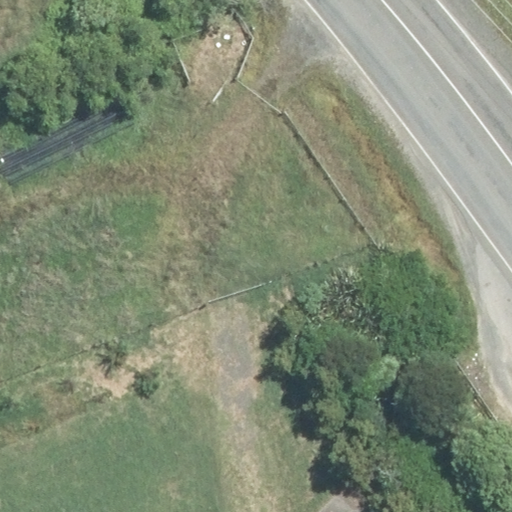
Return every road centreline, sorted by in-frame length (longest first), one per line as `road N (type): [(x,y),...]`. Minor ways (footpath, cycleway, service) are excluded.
road 1 (tertiary): [(382,0),(511,174)]
road 2 (track): [(260,511),(233,302)]
